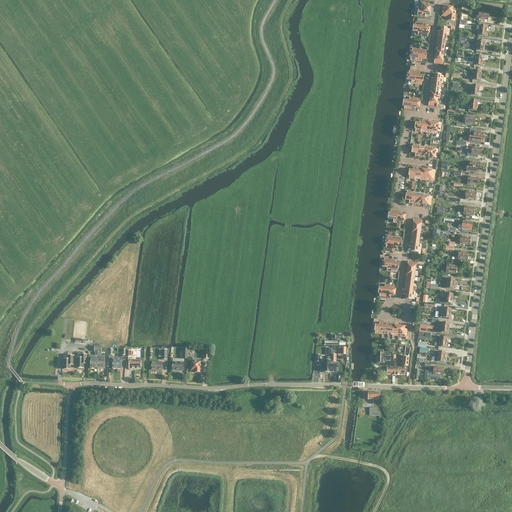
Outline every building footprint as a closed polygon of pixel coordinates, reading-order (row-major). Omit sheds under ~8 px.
[(429,4),(421,3),(420,10),(418,9),(418,16),(425,17),(426,14),(430,15),(431,7),(429,7),(429,4)] [(453,8),(446,7),(446,9),(442,8),(441,17),(448,18),(448,21),(455,22),(456,12),(453,12),(453,8)] [(470,30),(477,31),(477,30),(471,29),(471,28),(466,27),(467,22),(461,21),(460,26),(459,26),(459,29),(470,30)] [(421,36),(423,24),(415,23),(415,26),(413,26),(413,32),(418,33),(418,36),(421,36)] [(426,25),(423,24),(421,36),(428,37),(428,34),(429,34),(430,28),(428,28),(428,25),(426,25)] [(438,32),(437,35),(448,36),(449,36),(450,30),(447,30),(447,29),(441,28),(440,32),(438,32)] [(420,50),(413,49),(412,52),(410,52),(409,58),(411,58),(411,61),(418,62),(420,50)] [(426,51),(420,50),(418,62),(421,62),(422,60),(426,60),(427,54),(426,54),(426,51)] [(415,85),(417,73),(409,72),(409,75),(407,74),(406,81),(412,81),(411,84),(415,85)] [(420,73),(417,73),(415,85),(422,86),(422,83),(423,83),(424,76),(420,76),(420,73)] [(432,79),(431,82),(443,83),(444,77),(441,77),(441,76),(435,75),(434,79),(432,79)] [(413,98),(407,97),(406,100),(404,100),(403,106),(405,107),(404,109),(412,110),(413,98)] [(420,99),(413,98),(412,110),(412,111),(415,111),(415,108),(420,109),(420,103),(419,102),(420,99)] [(398,212),(391,211),(391,213),(389,213),(388,219),(394,220),(393,223),(397,224),(398,212)] [(402,212),(398,212),(397,224),(403,225),(404,221),(405,222),(406,215),(401,215),(402,212)] [(395,237),(388,236),(388,240),(386,239),(385,245),(386,246),(386,248),(393,249),(395,237)] [(402,238),(395,237),(393,249),(397,250),(397,247),(401,248),(402,241),(401,241),(402,238)] [(412,252),(418,253),(418,252),(421,252),(421,246),(410,244),(409,248),(412,248),(412,252)] [(390,272),(392,260),(385,259),(384,262),(383,262),(382,268),(387,269),(387,272),(390,272)] [(396,261),(392,260),(390,272),(397,273),(397,270),(398,270),(399,264),(395,263),(396,261)] [(427,282),(426,289),(430,289),(438,290),(439,285),(441,285),(442,283),(439,283),(431,282),(431,283),(427,282)] [(387,298),(389,286),(385,285),(385,288),(379,288),(378,294),(380,294),(380,297),(387,298)] [(389,286),(387,298),(391,298),(391,296),(395,296),(396,290),(395,290),(395,287),(389,286)] [(413,293),(404,292),(403,295),(406,296),(405,300),(412,301),(412,300),(414,300),(415,295),(412,295),(413,293)] [(379,326),(375,325),(374,331),(375,331),(375,334),(382,335),(383,323),(380,323),(379,326)] [(424,340),(430,341),(431,334),(419,332),(419,335),(418,340),(424,340)] [(118,358),(117,369),(122,370),(122,361),(125,361),(126,361),(126,356),(125,356),(126,350),(126,349),(122,349),(122,358),(118,358)] [(159,350),(158,357),(162,357),(162,360),(167,360),(167,351),(159,350)] [(390,360),(390,354),(384,354),(384,353),(377,353),(377,363),(384,363),(384,360),(390,360)] [(87,364),(87,355),(82,355),(81,358),(77,358),(77,368),(83,368),(84,364),(87,364)] [(74,365),(74,356),(68,356),(68,359),(64,359),(64,363),(63,363),(63,364),(63,365),(64,366),(64,369),(70,370),(70,365),(74,365)] [(401,371),(401,376),(406,376),(406,368),(405,368),(406,366),(408,367),(409,358),(403,357),(402,368),(398,368),(398,371),(401,371)] [(109,358),(109,365),(113,365),(113,369),(117,369),(118,358),(112,358),(109,358)] [(324,371),(324,373),(330,373),(331,358),(328,358),(328,361),(324,361),(324,362),(322,362),(322,371),(324,371)] [(141,367),(141,361),(129,360),(129,370),(141,370),(141,367)] [(201,373),(201,362),(191,361),(191,371),(195,371),(195,373),(201,373)] [(184,371),(184,369),(184,363),(173,362),(173,371),(184,371)] [(392,371),(392,376),(394,376),(399,376),(401,376),(401,371),(398,371),(398,368),(396,368),(396,364),(394,364),(394,368),(393,368),(393,371),(392,371)] [(429,374),(430,375),(430,378),(440,379),(440,376),(443,377),(444,373),(434,371),(427,371),(427,374),(429,374)] [(379,400),(379,392),(368,392),(368,400),(372,400),(372,401),(374,401),(374,400),(379,400)]
